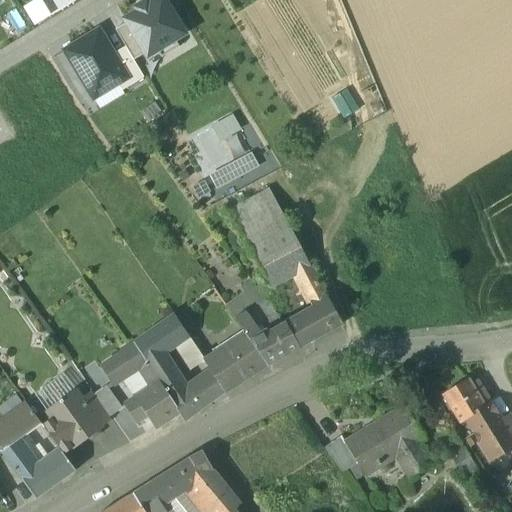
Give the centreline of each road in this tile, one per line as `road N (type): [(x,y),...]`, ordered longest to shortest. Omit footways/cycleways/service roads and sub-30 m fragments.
road 1 (residential): [(60,511),(307,377),(375,359),(511,342)]
road 2 (residential): [(0,69),(112,0)]
